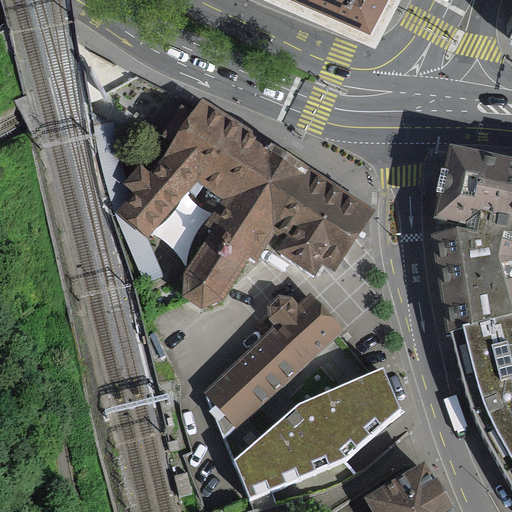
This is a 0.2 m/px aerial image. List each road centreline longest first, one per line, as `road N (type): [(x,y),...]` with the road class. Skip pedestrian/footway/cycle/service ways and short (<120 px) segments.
road 1 (residential): [(405,118),(423,335),(452,441),(482,511)]
road 2 (primary): [(78,0),(290,100),(355,119),(405,118)]
road 3 (primary): [(405,78),(336,64),(196,0)]
